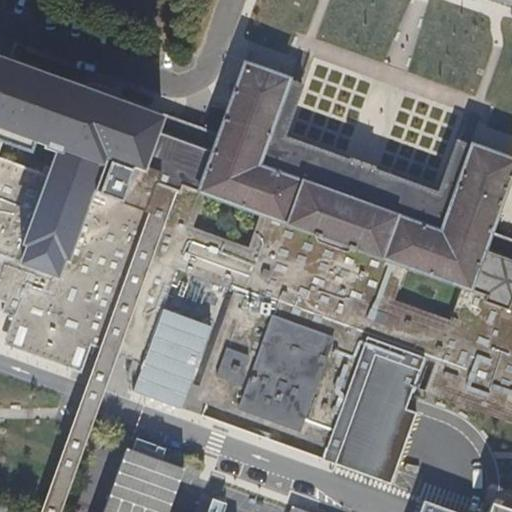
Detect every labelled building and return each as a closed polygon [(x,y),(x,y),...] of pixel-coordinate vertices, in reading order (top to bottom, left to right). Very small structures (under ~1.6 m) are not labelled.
[(114,354),(137,363),(170,268),(228,289),(239,293),(201,403),(334,451),(329,464),(386,485),(413,413),(402,409),(420,359),(431,363),(421,392),(511,424),(511,240),(489,232),(511,171),(511,158),(469,143),(468,145),(443,215),(261,148),(287,79),(288,77),(243,61),(217,134),(119,98),(115,92),(91,83),(86,86),(0,54),(0,313),(16,320),(7,345),(69,367),(78,342),(95,347),(114,354)] [(443,215),(468,145),(457,141),(438,192),(363,165),(283,136),(303,84),(287,79),(261,148),(443,215)] [(239,293),(228,289),(190,399),(201,403),(239,293)] [(157,308),(138,363),(128,391),(176,408),(206,325),(157,308)] [(34,511),(56,511),(114,354),(95,348),(34,511)] [(162,511),(178,468),(121,447),(97,511),(303,511),(287,506),(284,511),(162,511)] [(483,511),(455,511),(422,499),(417,511),(511,511),(511,509),(488,500),(483,511)]
